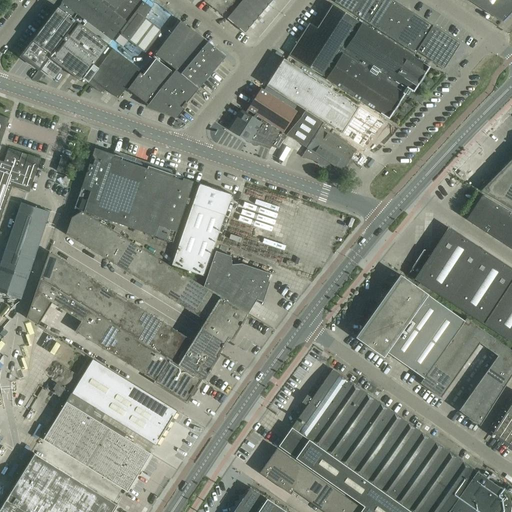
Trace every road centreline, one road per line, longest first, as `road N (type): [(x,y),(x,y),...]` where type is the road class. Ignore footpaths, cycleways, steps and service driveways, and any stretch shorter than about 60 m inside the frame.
road 1 (unclassified): [(511,468),(302,322)]
road 2 (tertiary): [(171,511),(302,322)]
road 3 (unclassified): [(349,202),(465,81),(492,36)]
road 4 (tertiary): [(188,146),(0,81)]
road 5 (tertiary): [(349,202),(188,146)]
road 6 (tertiary): [(414,187),(511,84)]
road 7 (tertiary): [(302,322),(387,217)]
